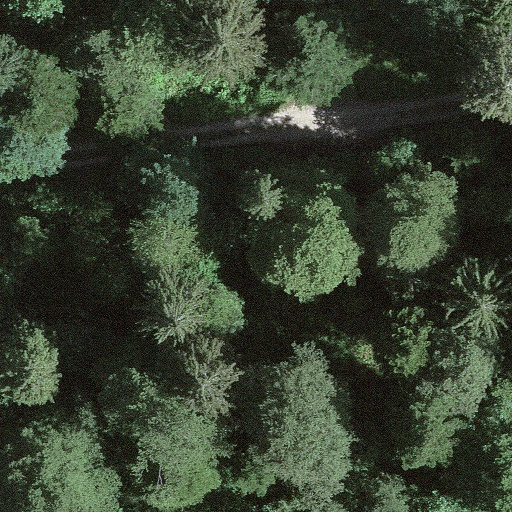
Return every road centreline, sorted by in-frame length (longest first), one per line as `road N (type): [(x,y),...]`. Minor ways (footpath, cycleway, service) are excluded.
road 1 (track): [(511,93),(340,126),(88,137)]
road 2 (track): [(315,126),(349,75),(511,4)]
